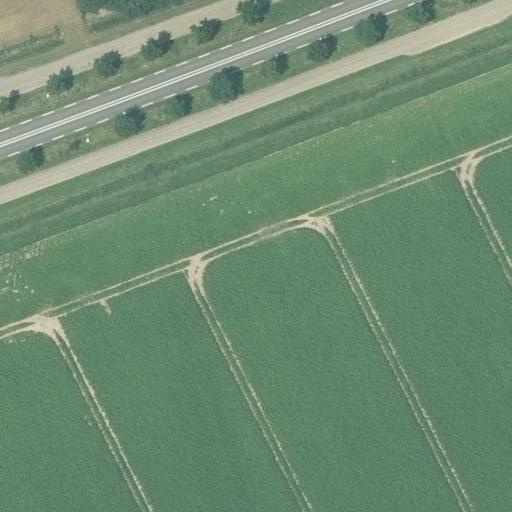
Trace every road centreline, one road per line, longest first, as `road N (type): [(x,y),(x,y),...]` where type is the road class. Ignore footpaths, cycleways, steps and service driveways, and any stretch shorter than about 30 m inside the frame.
road 1 (unclassified): [(511,2),(0,192)]
road 2 (primary): [(0,146),(381,0)]
road 3 (unclassified): [(0,97),(259,0)]
